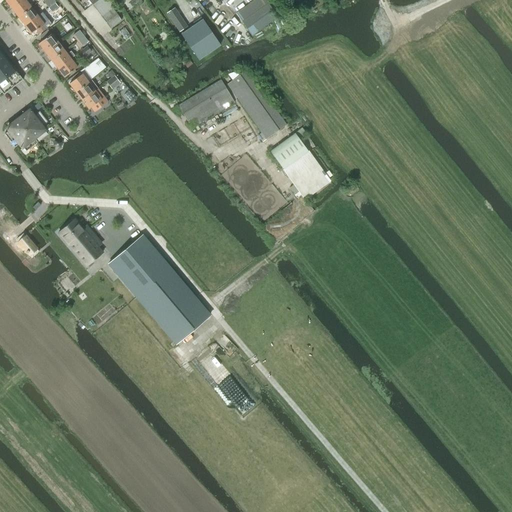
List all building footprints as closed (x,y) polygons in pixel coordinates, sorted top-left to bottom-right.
[(11,9),(23,0),(5,0),(5,1),(11,9)] [(24,0),(23,0),(11,9),(17,18),(31,8),(24,0)] [(48,0),(44,3),(51,12),(58,7),(52,0),(48,0)] [(114,7),(108,0),(97,0),(97,1),(96,0),(88,0),(110,28),(121,20),(112,8),(114,7)] [(268,3),(242,21),(251,34),(277,16),(268,3)] [(300,6),(294,10),(299,17),(306,12),(300,6)] [(31,8),(17,18),(24,26),(37,16),(31,8)] [(37,16),(24,26),(30,34),(35,31),(38,35),(46,28),(37,16)] [(182,19),(174,25),(179,32),(187,26),(182,19)] [(220,44),(203,19),(181,34),(198,59),(220,44)] [(43,40),(38,44),(44,52),(57,42),(51,34),(47,30),(39,36),(43,40)] [(77,40),(83,36),(79,31),(73,35),(77,40)] [(82,46),(86,43),(87,42),(83,36),(77,40),(82,46)] [(57,42),(44,52),(51,61),(64,51),(57,42)] [(84,57),(90,52),(87,47),(80,52),(84,57)] [(0,91),(3,95),(22,80),(15,71),(0,50),(0,91)] [(64,51),(51,61),(57,69),(70,59),(64,51)] [(64,78),(77,68),(74,64),(77,62),(73,57),(70,59),(57,69),(64,78)] [(97,59),(86,66),(94,76),(105,68),(97,59)] [(111,71),(107,74),(110,78),(115,75),(115,74),(112,70),(111,71)] [(265,140),(285,126),(246,70),(226,84),(265,140)] [(68,84),(75,93),(88,82),(81,74),(68,84)] [(112,90),(120,83),(114,76),(106,82),(112,90)] [(75,93),(81,101),(94,91),(97,89),(98,89),(91,80),(88,83),(88,82),(75,93)] [(190,128),(233,103),(219,80),(177,105),(190,128)] [(94,91),(81,101),(88,109),(90,107),(94,112),(107,102),(97,89),(95,91),(94,91)] [(8,131),(4,134),(14,148),(19,144),(22,148),(23,147),(26,151),(37,143),(34,139),(44,131),(41,127),(47,122),(39,112),(33,116),(29,110),(6,128),(8,131)] [(294,134),(270,152),(283,170),(308,152),(294,134)] [(58,233),(86,266),(102,253),(95,244),(99,240),(89,229),(85,232),(74,219),(58,233)] [(176,344),(209,316),(141,235),(108,263),(176,344)]
